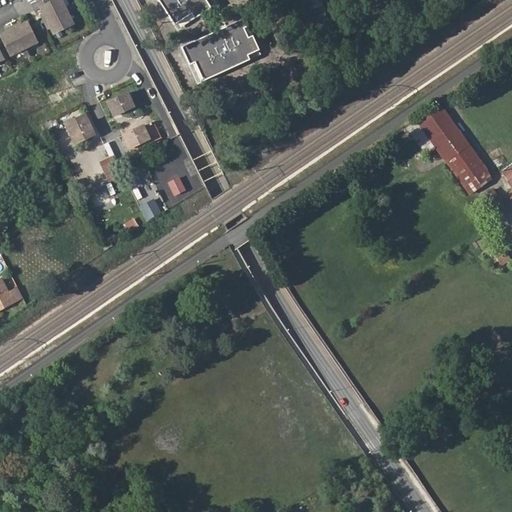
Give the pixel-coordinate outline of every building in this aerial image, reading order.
[(67,9),(62,0),(57,0),(41,8),(48,21),(68,11),(67,9)] [(304,9),(308,18),(324,10),(319,1),(304,9)] [(68,11),(48,21),(55,34),(74,24),(68,13),(68,11)] [(26,48),(38,42),(28,23),(15,29),(24,49),(26,48)] [(24,49),(15,29),(2,36),(11,56),(24,49)] [(127,92),(108,102),(114,115),(134,105),(127,92)] [(432,141),(471,191),(494,176),(440,104),(406,127),(422,147),(432,141)] [(85,113),(65,123),(76,144),(96,134),(85,113)] [(124,134),(130,148),(150,138),(143,124),(124,134)] [(511,166),(502,173),(511,188),(511,166)] [(178,178),(168,184),(174,196),(185,191),(178,178)] [(111,184),(105,187),(112,202),(118,199),(111,184)] [(478,197),(490,219),(506,211),(493,189),(478,197)] [(153,200),(142,206),(148,218),(159,213),(153,200)] [(126,232),(138,229),(135,218),(123,222),(126,232)] [(504,263),(510,259),(510,258),(497,238),(491,242),(504,263)] [(7,293),(2,282),(0,282),(0,310),(13,304),(7,293)] [(13,304),(23,299),(18,288),(7,293),(13,304)]
